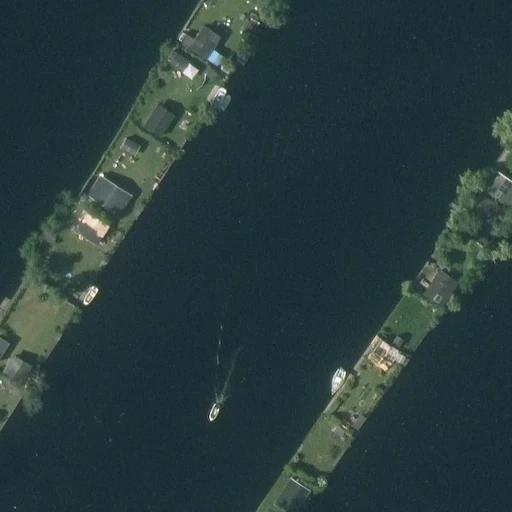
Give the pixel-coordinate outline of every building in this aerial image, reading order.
[(189,34),(183,43),(189,46),(188,48),(205,59),(216,43),(199,32),(194,38),(189,34)] [(213,50),(207,59),(217,66),(223,57),(213,50)] [(171,58),(168,63),(179,71),(187,60),(175,52),(174,53),(171,51),(168,56),(171,58)] [(210,68),(206,75),(215,81),(220,75),(210,68)] [(153,111),(142,126),(159,137),(169,122),(153,111)] [(125,137),(119,148),(130,154),(136,143),(125,137)] [(488,178),(480,190),(510,211),(511,208),(511,183),(498,173),(492,181),(488,178)] [(100,184),(91,198),(112,211),(121,198),(100,184)] [(485,196),(477,207),(494,220),(502,209),(485,196)] [(87,212),(74,231),(96,245),(109,226),(87,212)] [(438,269),(421,294),(439,307),(441,305),(445,308),(454,295),(450,292),(456,282),(438,269)] [(0,337),(0,356),(8,343),(0,337)] [(12,354),(2,370),(23,382),(33,366),(12,354)] [(288,478),(271,504),(283,511),(293,511),(308,491),(302,487),(304,484),(295,478),(293,482),(288,478)]
